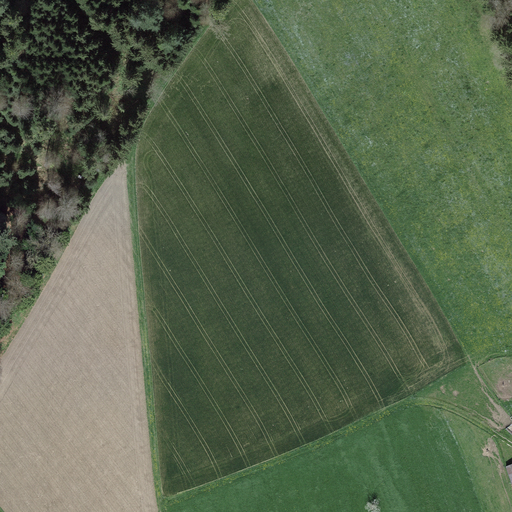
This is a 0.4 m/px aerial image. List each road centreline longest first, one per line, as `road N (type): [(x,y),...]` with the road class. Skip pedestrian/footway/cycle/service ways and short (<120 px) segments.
road 1 (track): [(0,348),(122,146),(226,0)]
road 2 (track): [(122,146),(170,511)]
road 3 (track): [(382,414),(407,402),(431,403),(511,448)]
